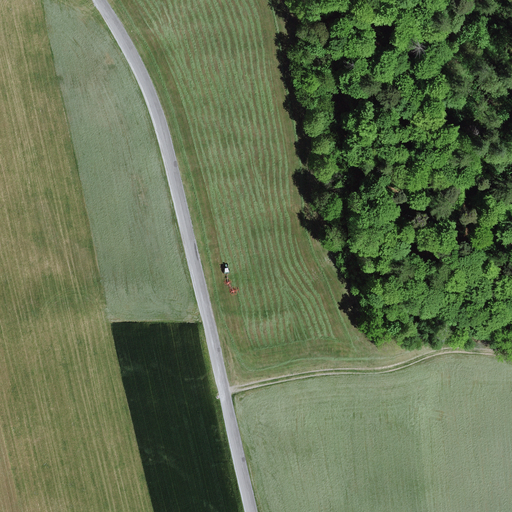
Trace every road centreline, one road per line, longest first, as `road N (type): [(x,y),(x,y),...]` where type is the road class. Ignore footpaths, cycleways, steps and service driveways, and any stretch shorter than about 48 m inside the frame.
road 1 (residential): [(100,0),(157,117),(251,511)]
road 2 (track): [(511,247),(410,254),(379,231),(350,147),(324,0)]
road 3 (track): [(224,393),(452,351),(511,359)]
